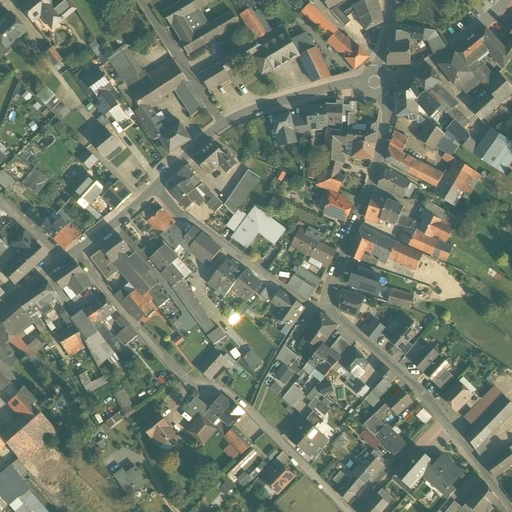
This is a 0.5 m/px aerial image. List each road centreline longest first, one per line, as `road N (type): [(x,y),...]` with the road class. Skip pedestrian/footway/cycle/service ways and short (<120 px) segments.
road 1 (residential): [(75,254),(185,377),(228,391),(349,511)]
road 2 (residential): [(378,92),(385,137),(325,306)]
road 3 (residential): [(325,306),(308,305),(281,286),(155,182)]
road 4 (residential): [(438,413),(325,306)]
road 5 (residential): [(220,125),(302,94),(363,83)]
road 6 (residential): [(383,78),(449,51),(508,0)]
road 7 (residential): [(141,0),(220,125)]
road 8 (residential): [(349,511),(438,413)]
